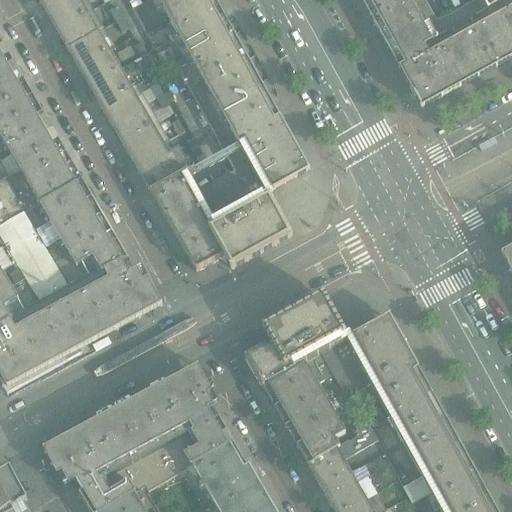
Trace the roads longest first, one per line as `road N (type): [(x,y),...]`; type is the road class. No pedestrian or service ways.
road 1 (residential): [(5,0),(203,324)]
road 2 (secondary): [(406,216),(288,0)]
road 3 (residential): [(203,324),(406,216)]
road 4 (secondary): [(511,418),(406,216)]
road 5 (residential): [(8,429),(203,324)]
road 6 (residential): [(203,324),(308,511)]
road 7 (residential): [(511,111),(435,152),(406,216)]
